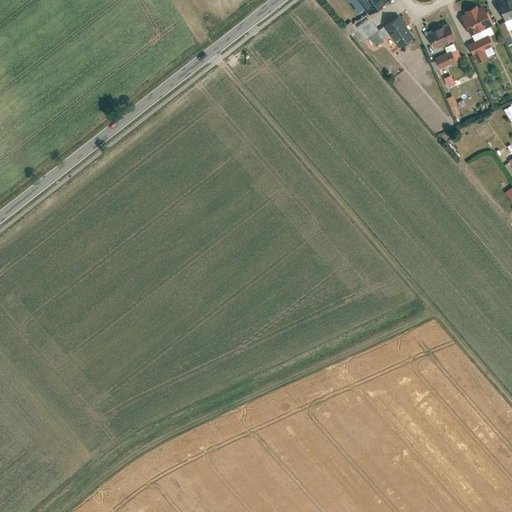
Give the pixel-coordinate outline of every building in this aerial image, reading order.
[(360,0),(369,13),(386,1),(385,0),(360,0)] [(511,0),(499,0),(497,1),(504,18),(511,14),(511,0)] [(465,13),(460,15),(468,33),(492,22),(483,4),(476,8),(474,4),(464,9),(465,13)] [(366,13),(352,23),(362,38),(377,28),(366,13)] [(413,38),(397,14),(377,28),(383,38),(389,34),(398,48),(413,38)] [(508,21),(501,23),(505,36),(511,34),(508,21)] [(447,22),(426,32),(433,45),(454,36),(447,22)] [(488,34),(467,44),(475,62),(485,58),(482,50),(493,45),(488,34)] [(450,49),(434,57),(439,68),(456,60),(450,49)] [(446,76),(448,85),(456,83),(454,75),(446,76)]
